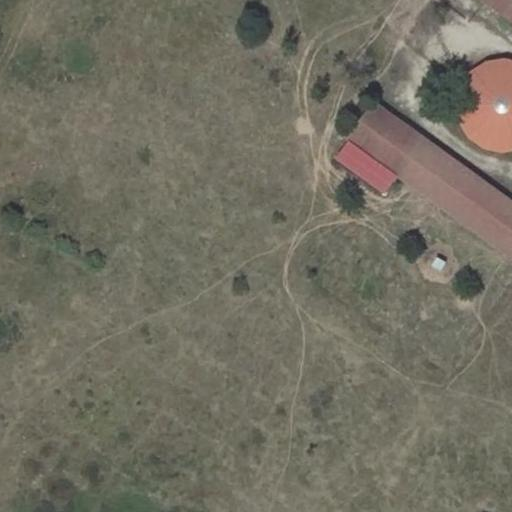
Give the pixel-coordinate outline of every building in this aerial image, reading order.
[(511,0),(481,0),(511,22),(511,0)] [(511,60),(510,60),(502,60),(495,60),(484,64),(471,73),(462,85),(461,89),(458,100),(458,110),(460,121),(463,128),(467,133),(473,140),(482,146),(489,150),(495,151),(504,151),(511,150),(511,60)] [(374,101),(347,139),(372,158),(400,120),(374,101)] [(425,138),(400,120),(372,158),(398,176),(402,170),(421,144),(425,138)] [(511,210),(421,144),(402,170),(511,250),(511,210)]
